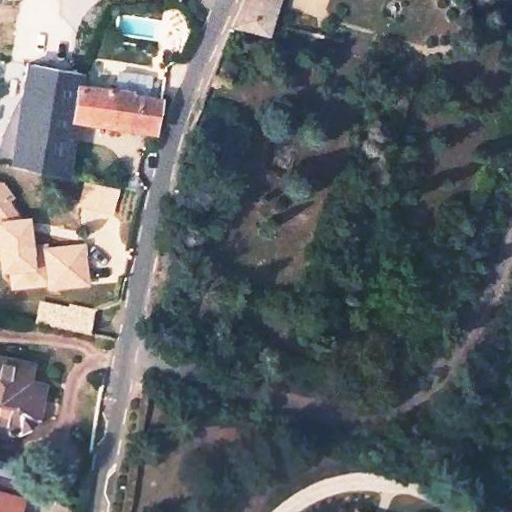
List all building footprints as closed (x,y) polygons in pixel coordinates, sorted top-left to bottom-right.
[(240,0),(230,26),(254,34),(264,7),(244,0),(240,0)] [(76,77),(23,66),(6,169),(61,179),(70,118),(151,128),(156,99),(75,85),(76,77)] [(382,167),(379,166),(376,165),(372,165),(369,167),(367,170),(365,173),(364,177),(366,181),(367,183),(370,186),(374,187),(377,187),(381,186),(384,183),(386,181),(387,177),(387,173),(385,170),(382,167)] [(46,242),(30,243),(27,218),(21,219),(9,202),(13,197),(8,189),(0,187),(0,248),(2,270),(13,269),(14,284),(50,282),(50,287),(83,284),(80,245),(47,248),(46,242)] [(79,211),(114,209),(114,188),(78,189),(79,211)] [(93,307),(67,301),(61,326),(86,331),(93,307)] [(47,366),(0,358),(0,443),(15,446),(36,425),(47,366)] [(0,511),(19,511),(23,497),(20,496),(23,482),(0,476),(0,511)]
